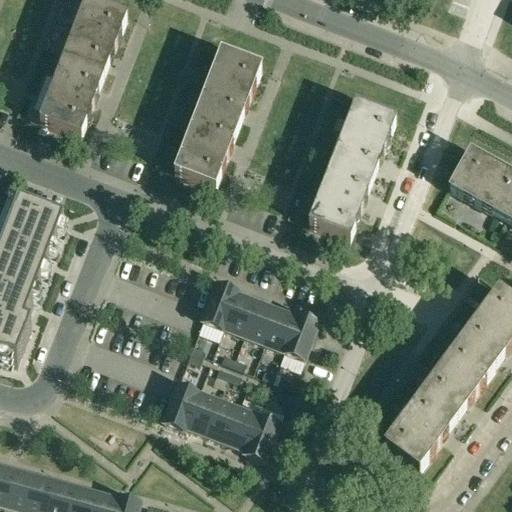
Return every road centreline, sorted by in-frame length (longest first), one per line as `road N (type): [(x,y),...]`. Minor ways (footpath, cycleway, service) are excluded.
road 1 (residential): [(373,298),(121,202)]
road 2 (unclassified): [(121,202),(51,386),(38,399),(0,399)]
road 3 (residential): [(373,298),(456,68)]
road 4 (residential): [(311,511),(300,486),(373,298)]
road 5 (unclassified): [(456,68),(279,0)]
road 6 (unclassified): [(121,202),(0,157)]
